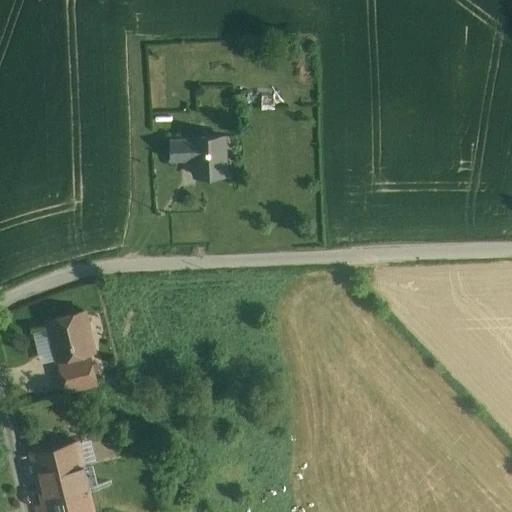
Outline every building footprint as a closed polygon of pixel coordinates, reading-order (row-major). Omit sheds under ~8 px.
[(224,137),(194,138),(195,160),(195,176),(225,175),(224,137)] [(194,138),(170,139),(171,161),(195,160),(194,138)] [(84,311),(48,320),(53,341),(57,359),(94,350),(84,311)] [(89,357),(60,365),(66,390),(96,383),(89,357)] [(78,442),(33,453),(46,511),(94,511),(95,511),(91,498),(88,482),(84,465),(78,442)] [(140,453),(84,465),(88,482),(144,469),(140,453)] [(144,469),(88,482),(91,498),(126,490),(148,486),(144,469)] [(154,511),(148,486),(126,490),(130,511),(154,511)]
